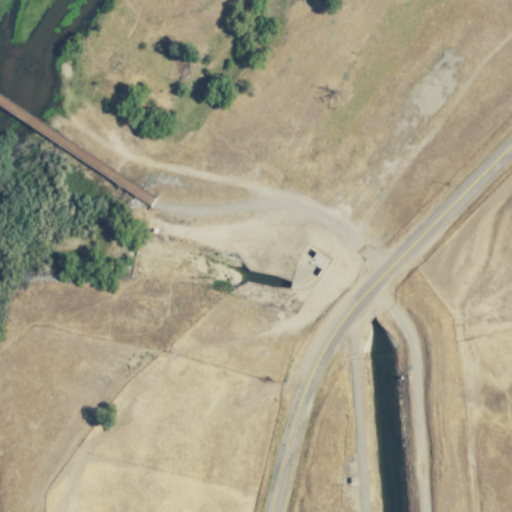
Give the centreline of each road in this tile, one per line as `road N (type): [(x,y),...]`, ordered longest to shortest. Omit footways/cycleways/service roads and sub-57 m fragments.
road 1 (track): [(480,511),(435,305),(339,177),(206,182),(62,140),(0,103)]
road 2 (tertiary): [(270,511),(289,422),(318,343),(352,303)]
road 3 (tertiary): [(352,303),(511,143)]
